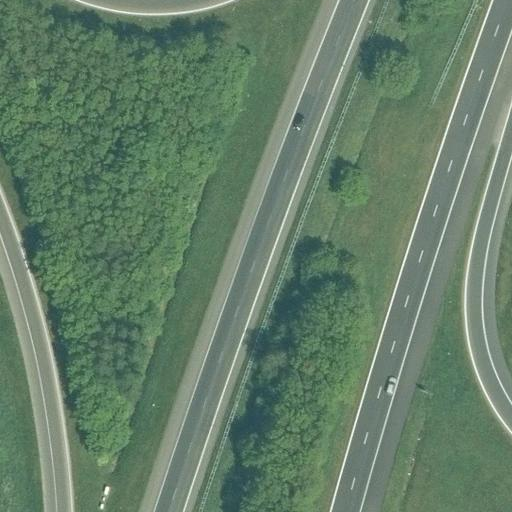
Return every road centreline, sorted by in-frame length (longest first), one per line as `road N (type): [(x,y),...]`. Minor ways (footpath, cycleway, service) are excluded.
road 1 (motorway): [(355,0),(169,511)]
road 2 (motorway): [(346,511),(509,0)]
road 3 (motorway): [(511,423),(479,362),(473,312),(477,262),(511,126)]
road 4 (motorway): [(0,213),(49,393),(64,511)]
